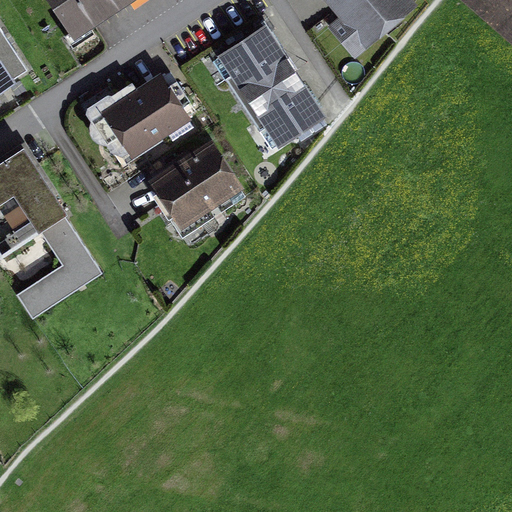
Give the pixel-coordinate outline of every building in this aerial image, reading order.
[(45,0),(68,35),(65,37),(73,50),(96,34),(92,30),(138,0),(45,0)] [(322,0),(338,19),(328,29),(355,59),(417,7),(411,0),(322,0)] [(511,0),(461,0),(511,45),(511,0)] [(267,26),(219,57),(280,150),(327,120),(267,26)] [(0,96),(17,85),(14,80),(28,71),(0,28),(0,96)] [(132,84),(112,98),(108,97),(87,110),(86,115),(90,125),(89,133),(93,140),(99,146),(106,147),(112,155),(123,160),(129,156),(133,160),(191,122),(161,74),(137,91),(132,84)] [(244,190),(212,140),(148,183),(181,232),(244,190)] [(24,150),(0,165),(0,260),(1,262),(42,236),(68,218),(24,150)] [(33,321),(78,289),(104,274),(68,218),(42,236),(62,266),(17,296),(33,321)]
